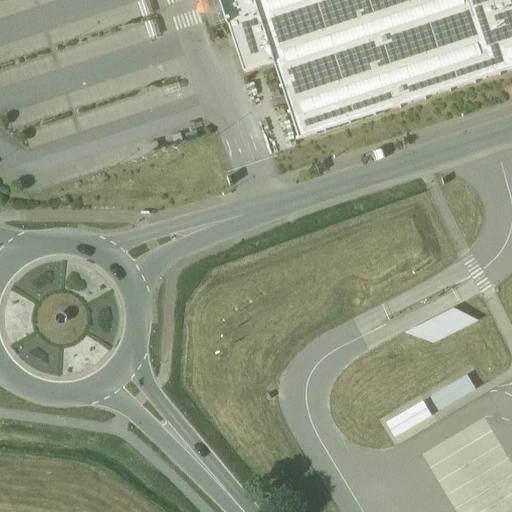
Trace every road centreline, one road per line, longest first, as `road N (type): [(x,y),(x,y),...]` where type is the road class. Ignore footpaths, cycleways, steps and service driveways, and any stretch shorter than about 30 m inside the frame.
road 1 (residential): [(511,130),(237,217)]
road 2 (secondary): [(95,391),(135,412),(241,505)]
road 3 (secondary): [(241,505),(128,362)]
road 4 (residential): [(237,217),(163,229),(99,251)]
road 5 (residential): [(131,285),(237,217)]
